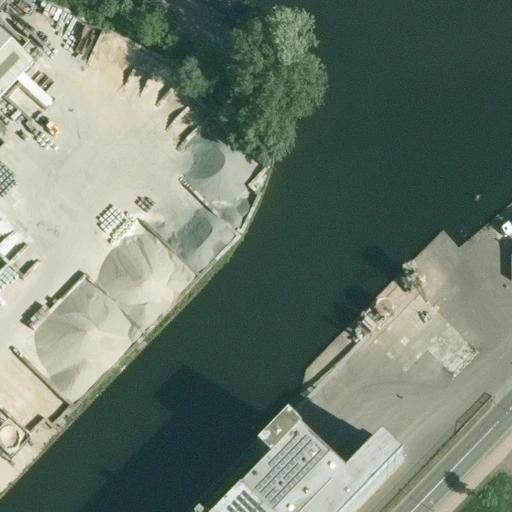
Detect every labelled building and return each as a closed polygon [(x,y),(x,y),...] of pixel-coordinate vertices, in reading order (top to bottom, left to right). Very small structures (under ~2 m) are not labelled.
[(0,31),(0,98),(33,65),(0,31)] [(101,55),(145,78),(156,57),(112,33),(101,55)] [(25,87),(13,99),(42,126),(54,113),(25,87)] [(174,312),(205,281),(165,242),(135,272),(128,265),(115,278),(128,290),(139,278),(174,312)] [(451,326),(419,295),(374,342),(406,373),(419,359),(446,385),(477,352),(451,326)] [(285,427),(205,511),(353,511),(402,461),(381,441),(344,482),(321,461),(285,427)]
